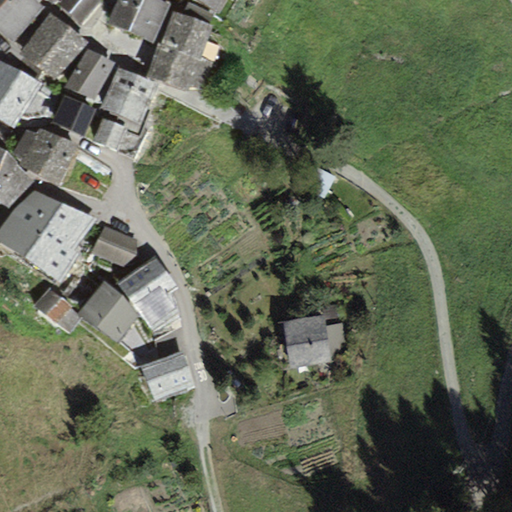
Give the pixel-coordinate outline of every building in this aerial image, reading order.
[(15,0),(0,0),(0,45),(31,14),(15,0)] [(27,0),(43,14),(55,0),(27,0)] [(92,7),(82,0),(62,0),(51,14),(72,31),(92,7)] [(157,13),(128,0),(109,0),(94,34),(139,54),(157,13)] [(218,0),(150,0),(201,30),(218,0)] [(204,37),(165,19),(142,68),(197,94),(209,70),(192,62),(204,37)] [(40,21),(10,60),(49,89),(78,51),(40,21)] [(57,95),(78,107),(99,71),(78,58),(57,95)] [(0,70),(0,133),(29,90),(0,70)] [(146,95),(105,75),(84,118),(125,138),(146,95)] [(80,116),(53,105),(41,131),(67,143),(80,116)] [(116,137),(88,125),(76,153),(105,165),(116,137)] [(71,152),(28,130),(17,151),(61,173),(71,152)] [(7,150),(0,147),(0,205),(9,209),(35,181),(7,150)] [(308,185),(325,194),(334,177),(317,169),(308,185)] [(27,196),(0,225),(0,257),(48,291),(89,222),(27,196)] [(128,243),(98,230),(86,256),(116,270),(128,243)] [(164,290),(146,266),(103,292),(130,322),(169,297),(164,290)] [(126,328),(93,290),(66,312),(99,351),(126,328)] [(39,293),(21,317),(47,337),(66,314),(39,293)] [(322,359),(317,320),(278,325),(283,364),(322,359)] [(176,359),(136,373),(146,401),(186,387),(176,359)]
